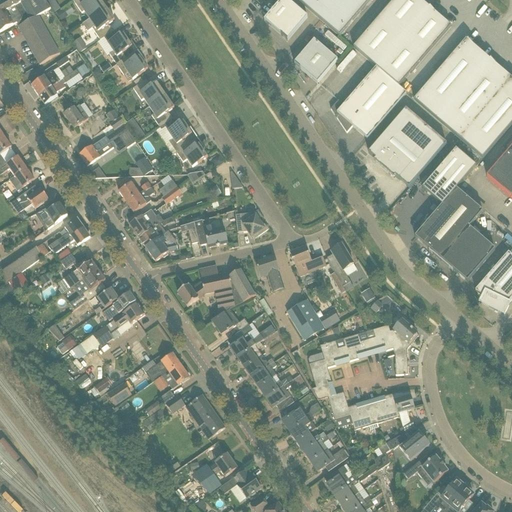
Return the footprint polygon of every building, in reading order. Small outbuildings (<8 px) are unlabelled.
[(7,0),(0,4),(0,19),(34,0),(7,0)] [(38,18),(51,10),(50,9),(44,0),(34,0),(0,19),(0,33),(17,24),(18,26),(19,29),(38,18)] [(89,21),(106,9),(101,2),(100,0),(92,0),(91,1),(90,0),(77,0),(74,2),(82,15),(84,14),(89,21)] [(308,18),(286,0),(282,0),(266,20),(264,22),(281,36),(287,42),(308,18)] [(340,38),(372,0),(295,0),(319,20),(340,38)] [(399,88),(451,28),(419,0),(395,0),(354,49),(399,88)] [(56,3),(50,7),(55,14),(61,10),(56,3)] [(111,17),(106,9),(89,21),(94,28),(92,30),(101,42),(104,39),(113,33),(109,26),(113,23),(114,22),(115,22),(114,21),(111,17)] [(62,22),(69,17),(68,17),(64,11),(64,10),(57,15),(62,22)] [(19,29),(40,66),(59,54),(38,18),(19,29)] [(113,33),(104,39),(114,53),(110,56),(117,66),(134,54),(131,49),(133,48),(124,35),(118,39),(113,33)] [(294,65),(318,85),(338,62),(314,41),(294,65)] [(511,80),(466,41),(414,101),(455,136),(483,160),(511,125),(511,80)] [(83,44),(76,48),(80,54),(87,50),(83,44)] [(134,54),(117,66),(124,76),(128,73),(133,81),(148,71),(140,58),(138,59),(134,54)] [(85,66),(77,71),(82,78),(89,74),(85,66)] [(65,79),(74,73),(73,73),(70,68),(62,73),(62,74),(65,79)] [(407,95),(376,69),(344,106),(338,102),(331,111),(347,134),(353,128),(367,140),(407,95)] [(102,76),(99,70),(93,74),(96,79),(102,76)] [(61,82),(53,71),(32,87),(38,97),(61,82)] [(63,85),(66,84),(79,76),(77,71),(74,73),(65,79),(61,82),(38,97),(45,107),(58,97),(56,95),(66,88),(63,85)] [(137,88),(144,83),(141,79),(134,83),(137,88)] [(157,84),(157,85),(151,88),(146,81),(144,83),(137,88),(133,90),(142,102),(143,101),(149,109),(166,97),(157,84)] [(174,109),(171,104),(166,97),(149,109),(154,116),(152,117),(160,129),(173,121),(168,114),(174,109)] [(80,107),(78,108),(77,109),(72,103),(69,105),(64,109),(64,110),(66,109),(69,114),(65,116),(75,130),(76,129),(89,120),(80,107)] [(376,161),(374,163),(394,180),(396,178),(409,190),(447,146),(406,111),(369,155),(376,161)] [(125,125),(120,118),(118,120),(113,112),(106,117),(112,124),(110,126),(114,132),(114,133),(125,125)] [(170,144),(177,154),(194,142),(190,137),(192,135),(184,123),(177,127),(173,121),(160,129),(162,132),(166,129),(174,141),(170,144)] [(137,143),(134,139),(125,125),(114,133),(114,132),(80,157),(88,168),(89,167),(100,159),(113,149),(110,145),(120,138),(125,145),(128,149),(137,143)] [(139,143),(146,138),(142,132),(135,136),(139,143)] [(0,140),(0,165),(4,162),(0,156),(12,149),(4,138),(0,140)] [(194,142),(177,154),(184,164),(187,161),(193,169),(208,158),(199,146),(197,147),(194,142)] [(476,168),(454,148),(421,189),(441,206),(414,236),(430,251),(429,252),(452,272),(453,271),(467,283),(468,283),(495,251),(470,229),(483,213),(457,191),(476,168)] [(511,149),(487,179),(511,200),(511,149)] [(224,164),(220,158),(214,162),(218,168),(224,164)] [(15,179),(27,170),(19,159),(7,166),(4,162),(0,165),(0,176),(0,177),(10,170),(15,178),(15,179)] [(148,175),(153,172),(148,164),(139,169),(144,177),(148,175)] [(144,177),(139,170),(129,169),(129,178),(144,177)] [(15,179),(15,178),(10,182),(15,189),(18,193),(23,189),(35,181),(27,170),(15,179)] [(192,184),(205,178),(202,171),(189,176),(192,184)] [(127,179),(119,185),(123,191),(119,193),(127,204),(139,195),(127,179)] [(164,198),(177,188),(173,182),(160,192),(164,198)] [(141,188),(144,192),(145,193),(151,189),(148,184),(141,188)] [(221,195),(217,187),(210,190),(215,199),(221,195)] [(35,211),(49,201),(41,191),(39,192),(35,188),(16,201),(11,205),(10,205),(18,216),(24,211),(24,210),(31,205),(35,211)] [(178,189),(177,188),(164,198),(162,199),(167,205),(168,206),(182,195),(178,189)] [(146,206),(151,202),(148,198),(155,194),(151,189),(145,193),(144,192),(139,196),(139,195),(127,204),(134,215),(146,206)] [(48,231),(68,217),(60,206),(40,219),(48,231)] [(153,212),(151,211),(142,217),(129,226),(139,240),(159,225),(163,222),(159,216),(156,218),(153,212)] [(238,235),(248,234),(252,239),(257,236),(258,238),(268,231),(263,224),(261,225),(258,221),(254,215),(236,217),(236,213),(235,213),(238,235)] [(173,219),(161,224),(164,228),(175,224),(173,219)] [(68,235),(49,248),(52,252),(63,245),(84,230),(77,220),(64,229),(68,235)] [(194,224),(199,244),(199,248),(208,246),(209,250),(217,248),(228,245),(224,230),(214,232),(213,227),(204,230),(202,222),(194,224)] [(199,244),(194,224),(180,228),(182,235),(189,234),(192,246),(199,244)] [(163,229),(162,229),(159,225),(139,240),(146,249),(162,237),(166,234),(163,229)] [(78,248),(90,239),(84,230),(63,245),(52,252),(55,256),(74,242),(78,248)] [(169,254),(179,252),(177,244),(168,246),(163,240),(162,237),(146,249),(156,263),(163,258),(164,260),(169,256),(168,255),(169,254)] [(348,252),(342,244),(336,248),(337,249),(331,253),(333,256),(327,260),(329,265),(331,269),(334,275),(343,289),(351,284),(343,272),(354,266),(346,253),(348,252)] [(306,248),(291,254),(298,272),(300,277),(326,267),(325,266),(321,256),(310,260),(306,248)] [(14,279),(43,259),(37,249),(0,274),(0,280),(4,286),(9,283),(14,279)] [(180,263),(192,260),(190,253),(179,256),(180,262),(180,263)] [(484,299),(482,304),(504,315),(508,306),(507,305),(511,299),(511,256),(508,254),(477,290),(476,292),(484,299)] [(77,263),(72,256),(61,264),(67,271),(73,266),(77,263)] [(255,263),(256,264),(260,279),(268,276),(268,277),(267,278),(273,296),(285,292),(274,257),(255,263)] [(64,280),(70,290),(74,288),(74,289),(83,282),(98,272),(92,263),(88,266),(85,262),(76,269),(77,271),(64,280)] [(230,278),(229,277),(219,279),(217,268),(200,272),(203,287),(195,293),(193,291),(192,292),(189,287),(178,295),(188,308),(206,296),(215,294),(219,313),(222,317),(225,315),(230,312),(235,309),(256,297),(241,271),(230,278)] [(83,282),(90,291),(69,306),(73,312),(106,290),(102,285),(106,282),(98,272),(83,282)] [(46,275),(39,280),(44,287),(50,282),(46,275)] [(343,289),(334,275),(330,277),(339,291),(343,289)] [(14,279),(9,283),(17,293),(21,290),(14,279)] [(375,299),(370,290),(361,295),(367,304),(375,299)] [(119,301),(111,291),(98,300),(101,305),(93,311),(97,316),(119,301)] [(129,295),(118,303),(119,304),(118,304),(104,314),(109,322),(136,304),(129,294),(129,295)] [(319,322),(307,302),(288,314),(304,342),(324,330),(319,322)] [(145,316),(137,306),(80,347),(72,353),(79,362),(87,356),(100,347),(102,349),(113,341),(114,342),(133,328),(132,326),(145,316)] [(380,311),(374,306),(370,310),(376,315),(380,311)] [(340,322),(334,311),(319,320),(325,331),(340,322)] [(213,323),(222,337),(234,329),(234,328),(225,315),(222,317),(213,323)] [(390,333),(393,343),(396,343),(407,352),(407,351),(419,337),(411,330),(414,327),(405,319),(394,332),(390,333)] [(240,333),(249,326),(245,321),(239,325),(236,327),(240,333)] [(253,332),(249,326),(240,333),(244,338),(245,337),(248,336),(253,332)] [(55,327),(49,331),(59,344),(61,343),(65,339),(55,327)] [(395,350),(393,343),(390,333),(389,327),(373,332),(375,339),(368,341),(372,353),(385,349),(386,353),(393,351),(395,350)] [(349,360),(350,363),(359,361),(358,357),(372,353),(368,341),(366,334),(343,340),(349,360)] [(63,343),(63,344),(59,347),(64,353),(68,350),(69,352),(78,345),(71,336),(63,343)] [(245,337),(246,340),(244,341),(243,340),(231,349),(238,360),(261,344),(264,342),(261,337),(253,342),(250,338),(248,336),(245,337)] [(349,360),(343,340),(320,347),(325,361),(327,370),(328,370),(336,367),(335,364),(349,360)] [(408,376),(407,352),(396,343),(393,343),(395,350),(393,351),(395,357),(396,377),(404,377),(406,377),(406,376),(408,376)] [(245,370),(263,357),(259,351),(263,348),(261,344),(238,360),(245,370)] [(146,375),(146,374),(152,371),(159,381),(162,378),(180,366),(173,356),(157,367),(153,362),(142,369),(146,375)] [(252,380),(275,364),(273,361),(268,364),(263,357),(245,370),(252,380)] [(329,386),(332,385),(328,370),(327,370),(325,361),(309,366),(316,389),(329,386)] [(259,390),(277,377),(273,371),(277,368),(275,364),(252,380),(259,390)] [(162,378),(168,387),(169,387),(172,391),(190,379),(180,366),(162,378)] [(266,400),(289,384),(287,380),(281,384),(277,377),(259,390),(266,400)] [(77,385),(81,390),(91,383),(87,378),(77,385)] [(99,395),(107,389),(108,389),(103,382),(94,388),(99,395)] [(294,403),(286,392),(292,388),(289,384),(266,400),(273,410),(277,408),(281,413),(294,403)] [(329,386),(316,389),(312,391),(316,396),(331,392),(329,386)] [(110,394),(119,406),(128,400),(119,387),(110,394)] [(165,405),(175,398),(171,392),(159,400),(164,408),(166,406),(165,405)] [(333,398),(331,392),(316,396),(319,402),(328,399),(333,398)] [(333,398),(328,399),(335,423),(351,418),(348,409),(349,409),(344,394),(333,398)] [(399,415),(400,419),(403,429),(411,425),(407,413),(414,410),(411,399),(410,396),(411,395),(411,394),(398,394),(393,396),(399,415)] [(372,406),(377,425),(400,419),(399,415),(393,396),(384,399),(385,402),(372,406)] [(165,405),(166,406),(172,415),(185,407),(178,397),(175,399),(175,398),(165,405)] [(225,430),(203,397),(186,409),(199,428),(205,425),(207,428),(202,432),(208,441),(225,430)] [(296,405),(282,415),(286,421),(283,423),(290,433),(312,418),(310,414),(305,417),(296,405)] [(310,414),(312,418),(322,411),(318,405),(311,409),(310,414)] [(351,418),(355,432),(377,425),(372,406),(358,410),(357,407),(349,409),(348,409),(351,418)] [(152,408),(146,412),(150,418),(156,413),(152,408)] [(163,410),(150,419),(144,424),(150,433),(155,430),(170,419),(163,410)] [(309,435),(305,429),(311,425),(310,424),(315,421),(312,418),(290,433),(297,443),(309,435)] [(128,419),(121,424),(127,432),(134,427),(128,419)] [(327,433),(334,429),(330,422),(323,426),(327,433)] [(413,423),(411,425),(403,429),(404,434),(405,435),(412,431),(416,429),(413,423)] [(318,437),(313,440),(309,435),(297,443),(304,453),(326,438),(326,437),(324,434),(319,438),(318,437)] [(408,443),(403,436),(386,445),(390,452),(393,450),(393,451),(398,447),(411,462),(429,447),(419,435),(408,443)] [(390,441),(387,436),(382,440),(385,444),(390,441)] [(329,441),(326,438),(304,453),(311,463),(328,451),(324,445),(329,441)] [(216,461),(226,455),(220,444),(207,451),(211,458),(214,457),(216,461)] [(383,457),(386,455),(390,452),(386,445),(379,450),(383,457)] [(359,453),(356,447),(350,450),(353,457),(359,453)] [(311,463),(318,474),(335,462),(339,466),(349,459),(343,451),(333,458),(328,451),(311,463)] [(377,467),(378,472),(379,473),(390,465),(386,455),(383,457),(375,462),(377,467)] [(208,481),(220,473),(225,479),(237,470),(228,456),(215,465),(215,466),(209,471),(203,475),(208,481)] [(420,471),(416,466),(404,476),(408,481),(417,474),(421,480),(428,488),(433,483),(434,485),(448,473),(444,468),(445,467),(441,463),(440,464),(436,458),(420,471)] [(200,471),(198,463),(190,465),(192,473),(200,471)] [(378,472),(377,467),(357,481),(334,497),(341,507),(359,494),(355,488),(378,472)] [(352,480),(344,468),(336,474),(339,478),(327,487),(334,497),(357,481),(355,478),(352,480)] [(247,500),(253,495),(261,490),(254,479),(251,481),(245,472),(220,490),(224,496),(238,486),(247,500)] [(424,511),(425,511),(445,511),(465,489),(457,482),(442,500),(437,496),(424,511)] [(465,489),(445,511),(460,511),(474,496),(465,489)] [(202,492),(185,501),(189,507),(205,498),(202,492)] [(369,498),(364,501),(359,494),(341,507),(344,511),(355,511),(371,501),(369,498)] [(251,507),(254,511),(263,511),(269,508),(263,499),(251,507)] [(198,511),(206,511),(207,506),(203,501),(195,507),(198,511)] [(371,501),(355,511),(371,511),(370,510),(375,507),(371,501)]
